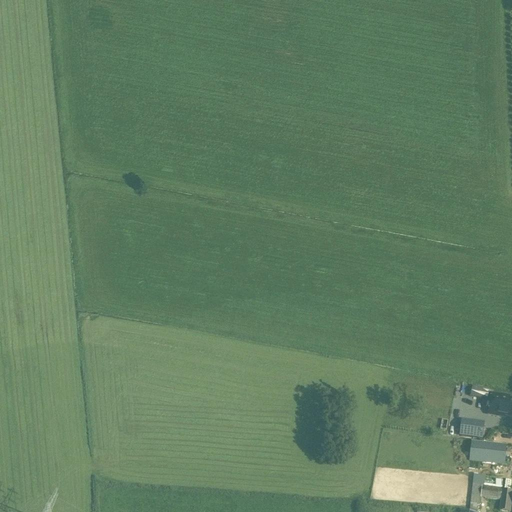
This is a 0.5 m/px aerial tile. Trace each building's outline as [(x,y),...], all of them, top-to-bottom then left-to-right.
[(488,415),(500,417),(500,415),(511,417),(511,400),(503,399),(504,397),(492,395),(488,415)] [(462,421),(460,438),(482,441),(484,424),(462,421)] [(473,443),(470,463),(507,466),(508,446),(473,443)] [(487,483),(488,474),(469,472),(469,482),(487,483)] [(497,489),(500,479),(489,477),(487,487),(497,489)] [(480,499),(500,501),(501,491),(482,489),(480,499)] [(511,492),(501,491),(500,501),(499,511),(509,511),(511,495),(511,492)]
